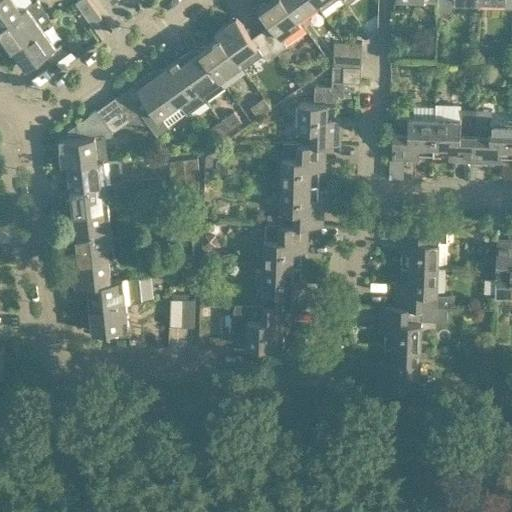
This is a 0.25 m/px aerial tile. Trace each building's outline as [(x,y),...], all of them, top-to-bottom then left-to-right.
[(0,0),(0,25),(23,9),(23,8),(22,6),(16,0),(0,0)] [(0,25),(0,28),(13,46),(42,24),(52,18),(38,0),(35,0),(28,5),(23,9),(0,25)] [(103,16),(91,0),(76,0),(93,23),(103,16)] [(272,22),(262,29),(278,52),(289,45),(282,35),(302,21),(286,0),(267,0),(260,6),(272,22)] [(316,0),(286,0),(302,21),(299,16),(318,2),(316,0)] [(316,0),(318,2),(326,13),(344,0),(316,0)] [(438,0),(438,11),(438,14),(447,14),(454,8),(454,0),(438,0)] [(237,15),(217,29),(242,64),(243,66),(263,52),(269,59),(278,52),(262,29),(252,36),(237,15)] [(42,24),(13,46),(27,66),(43,54),(50,64),(73,48),(66,38),(57,45),(42,24)] [(220,35),(201,48),(222,78),(242,64),(217,29),(216,30),(220,35)] [(285,126),(285,142),(326,143),(341,144),(342,117),(337,117),(338,95),(345,95),(345,80),(344,80),(345,64),(362,65),(363,42),(335,41),(333,84),(315,83),(314,101),(301,100),(300,127),(285,126)] [(481,46),(481,58),(492,58),(492,52),(487,46),(481,46)] [(190,48),(178,57),(207,98),(226,85),(221,79),(222,78),(201,48),(194,53),(190,48)] [(178,57),(158,72),(179,101),(187,112),(207,98),(178,57)] [(477,57),(477,65),(486,66),(486,58),(481,58),(477,57)] [(426,62),(425,73),(434,73),(435,62),(426,62)] [(362,81),(362,65),(345,64),(344,80),(345,80),(362,81)] [(155,67),(125,88),(141,111),(149,123),(157,133),(169,125),(161,114),(179,101),(158,72),(155,67)] [(125,88),(115,95),(132,118),(141,111),(125,88)] [(115,95),(106,102),(123,125),(129,120),(132,118),(115,95)] [(263,96),(250,106),(258,117),(271,107),(263,96)] [(447,159),(473,160),(475,107),(462,107),(462,102),(435,101),(434,117),(433,153),(448,154),(447,159)] [(106,102),(97,108),(114,131),(123,125),(106,102)] [(499,156),(511,156),(511,119),(490,119),(491,108),(475,107),(473,160),(499,161),(499,156)] [(68,137),(60,138),(63,163),(69,162),(98,159),(98,158),(104,158),(107,158),(105,133),(113,132),(114,131),(97,108),(67,130),(68,137)] [(234,109),(222,118),(229,128),(241,119),(234,109)] [(132,118),(129,120),(149,123),(141,111),(132,118)] [(418,153),(433,153),(434,117),(393,115),(392,157),(418,158),(418,153)] [(229,128),(222,118),(209,128),(216,137),(229,128)] [(205,154),(205,165),(218,165),(218,157),(221,157),(222,142),(205,154)] [(284,156),(283,182),(320,184),(320,169),(326,169),(326,143),(285,142),(285,156),(284,156)] [(69,162),(71,186),(116,181),(122,180),(119,157),(107,158),(104,158),(98,158),(98,159),(69,162)] [(172,159),(174,174),(199,171),(197,157),(172,159)] [(199,171),(174,174),(176,190),(201,188),(199,171)] [(73,197),(67,198),(68,210),(74,210),(110,206),(119,204),(116,181),(71,186),(73,197)] [(283,182),(282,223),(310,224),(324,225),(325,198),(319,198),(320,184),(283,182)] [(177,222),(192,220),(199,220),(199,205),(175,207),(177,222)] [(74,210),(77,234),(113,229),(110,206),(74,210)] [(192,220),(177,222),(178,238),(193,236),(192,220)] [(403,248),(402,263),(439,264),(439,239),(447,239),(447,224),(398,222),(398,248),(403,248)] [(266,237),(266,263),(303,265),(303,250),(309,250),(310,224),(282,223),(268,223),(267,237),(266,237)] [(74,258),(74,259),(115,254),(113,229),(77,234),(80,258),(74,258)] [(511,286),(511,238),(497,238),(495,296),(511,296),(511,286)] [(196,253),(180,255),(182,271),(197,269),(196,253)] [(74,259),(77,283),(112,279),(110,256),(116,255),(115,254),(74,259)] [(265,289),(264,304),(291,305),(307,305),(307,280),(302,280),(303,265),(266,263),(265,289)] [(397,278),(396,304),(450,306),(451,294),(438,293),(439,264),(402,263),(402,278),(397,278)] [(195,271),(185,271),(185,282),(195,283),(195,271)] [(89,283),(92,306),(127,302),(142,300),(139,276),(112,279),(77,283),(77,284),(89,283)] [(171,297),(170,325),(182,325),(183,297),(171,297)] [(183,297),(182,325),(194,325),(195,297),(183,297)] [(127,302),(92,306),(94,330),(121,327),(129,326),(127,302)] [(291,305),(264,304),(235,303),(234,329),(248,329),(248,345),(285,346),(285,331),(291,331),(291,305)] [(380,303),(380,329),(384,329),(384,344),(421,345),(422,320),(422,305),(396,304),(380,303)] [(129,326),(121,327),(121,335),(130,334),(129,326)] [(473,338),(472,347),(488,347),(489,338),(473,338)] [(421,345),(384,344),(384,359),(378,359),(377,386),(420,387),(421,345)] [(496,346),(495,361),(509,362),(509,346),(496,346)]
